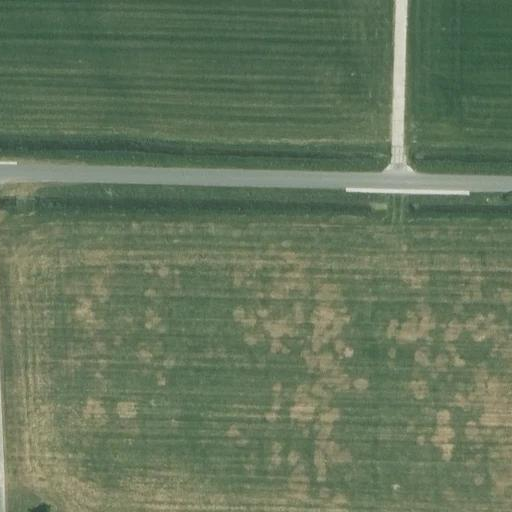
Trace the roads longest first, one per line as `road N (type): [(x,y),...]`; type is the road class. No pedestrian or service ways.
road 1 (unclassified): [(511,186),(0,174)]
road 2 (track): [(400,0),(397,183)]
